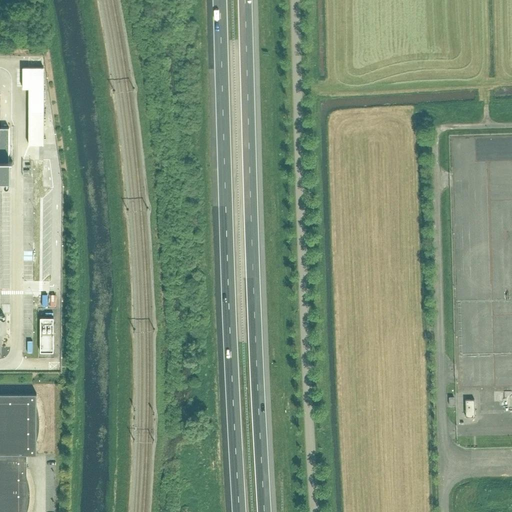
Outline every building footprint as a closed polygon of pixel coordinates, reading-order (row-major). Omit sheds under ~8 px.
[(29,90),(29,133),(32,133),(32,144),(43,144),(44,90),(29,90)] [(0,181),(11,182),(11,162),(13,162),(13,161),(10,161),(10,127),(0,127),(0,181)] [(40,307),(50,307),(51,296),(40,296),(40,307)] [(53,317),(40,317),(40,352),(53,352),(53,317)] [(0,511),(27,511),(28,508),(28,507),(29,504),(29,501),(29,498),(29,497),(29,494),(29,491),(29,488),(29,486),(29,484),(28,481),(28,480),(27,479),(27,476),(27,454),(37,454),(37,441),(38,437),(39,434),(40,430),(40,426),(41,423),(40,419),(40,415),(39,411),(38,408),(37,404),(37,393),(0,393),(0,511)] [(466,400),(466,416),(474,416),(474,400),(466,400)]
